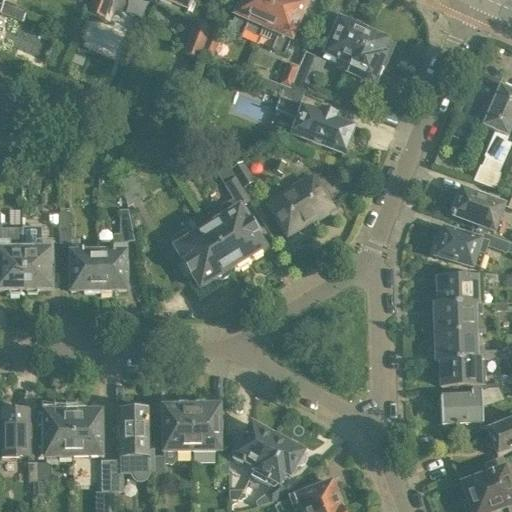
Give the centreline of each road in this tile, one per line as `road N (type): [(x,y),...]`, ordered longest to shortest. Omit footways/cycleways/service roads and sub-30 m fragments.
road 1 (residential): [(367,272),(471,0)]
road 2 (residential): [(0,352),(241,348)]
road 3 (residential): [(371,425),(378,401),(375,293),(367,272)]
road 4 (residential): [(241,348),(371,425)]
road 5 (residential): [(241,348),(367,272)]
